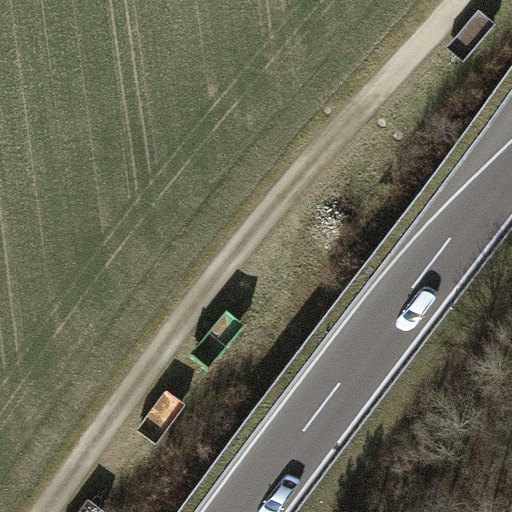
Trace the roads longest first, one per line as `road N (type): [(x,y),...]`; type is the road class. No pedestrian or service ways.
road 1 (track): [(49,511),(257,228),(462,0)]
road 2 (motorway): [(511,180),(407,297),(245,511)]
